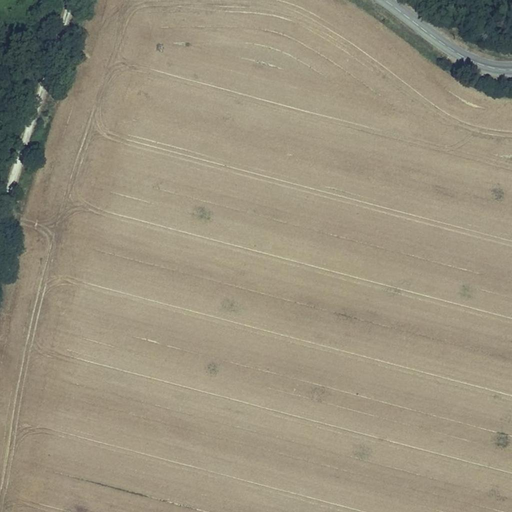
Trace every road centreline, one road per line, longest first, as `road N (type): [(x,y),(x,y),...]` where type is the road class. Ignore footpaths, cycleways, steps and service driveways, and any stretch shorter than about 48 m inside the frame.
road 1 (track): [(0,212),(71,0)]
road 2 (tertiary): [(386,0),(447,48),(511,70)]
